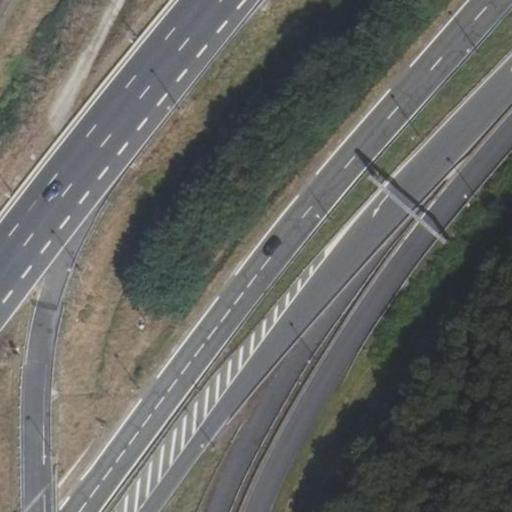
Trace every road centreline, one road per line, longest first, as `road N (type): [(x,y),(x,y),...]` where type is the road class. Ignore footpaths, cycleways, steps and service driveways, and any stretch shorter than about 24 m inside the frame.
road 1 (secondary): [(492,0),(238,299),(81,511)]
road 2 (tertiary): [(511,82),(157,511)]
road 3 (tertiary): [(40,511),(37,387),(46,320),(75,229),(205,27)]
road 4 (tertiary): [(258,511),(303,416),(353,338),(511,128)]
road 5 (motorway): [(0,276),(205,27)]
